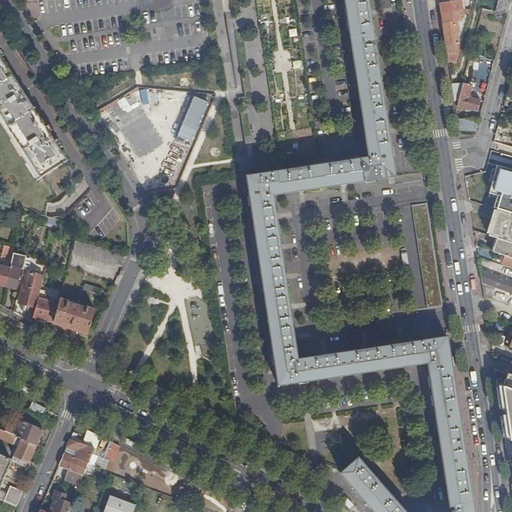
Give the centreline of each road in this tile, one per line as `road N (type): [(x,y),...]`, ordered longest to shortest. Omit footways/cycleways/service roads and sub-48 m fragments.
road 1 (secondary): [(493,511),(441,155)]
road 2 (residential): [(147,227),(2,0)]
road 3 (secondary): [(82,388),(258,478)]
road 4 (residential): [(147,227),(82,388)]
road 5 (residential): [(511,26),(479,147),(441,155)]
road 6 (secondary): [(441,155),(417,0)]
road 7 (residential): [(28,511),(82,388)]
